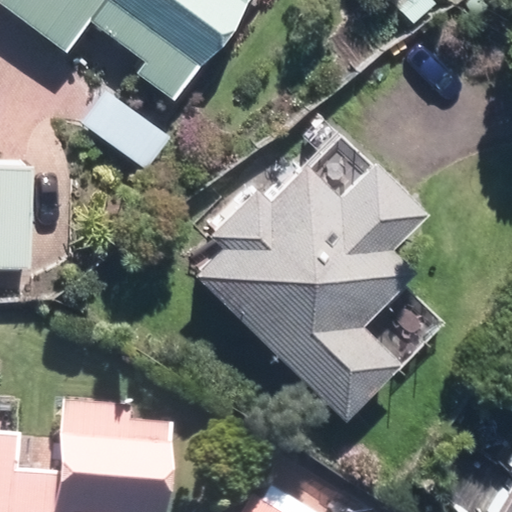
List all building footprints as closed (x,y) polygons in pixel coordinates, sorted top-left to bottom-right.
[(163,103),(241,0),(0,0),(0,16),(55,58),(80,25),(133,65),(125,75),(163,103)] [(96,88),(71,123),(138,170),(163,135),(96,88)] [(204,246),(179,272),(334,424),(393,364),(350,322),(403,269),(381,247),(416,212),(324,122),(253,194),(240,181),(190,232),(204,246)] [(0,267),(21,268),(24,164),(0,163),(0,267)] [(0,511),(155,511),(163,428),(122,424),(123,409),(49,403),(43,477),(6,474),(9,438),(0,436),(0,511)] [(511,511),(511,454),(478,511),(511,511)] [(293,511),(249,486),(233,511),(293,511)]
